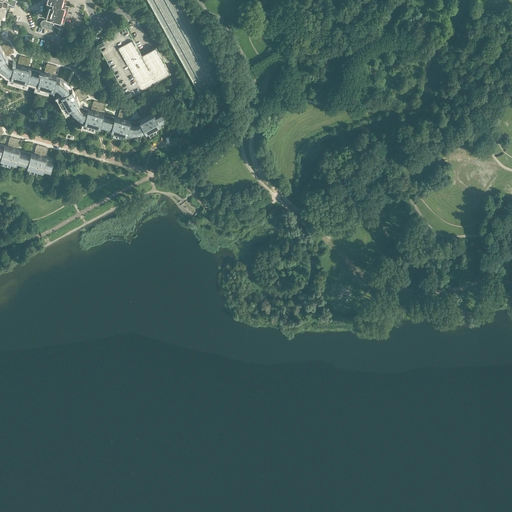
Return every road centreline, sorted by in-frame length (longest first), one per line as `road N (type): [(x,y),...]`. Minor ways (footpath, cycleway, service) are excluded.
road 1 (unknown): [(390,0),(360,33),(267,72),(249,136),(254,165),(302,215),(318,215),(357,184),(384,177),(448,224),(511,219)]
road 2 (unknown): [(143,171),(35,220),(0,225)]
road 3 (unknown): [(143,171),(155,148),(209,138),(236,114),(253,119)]
